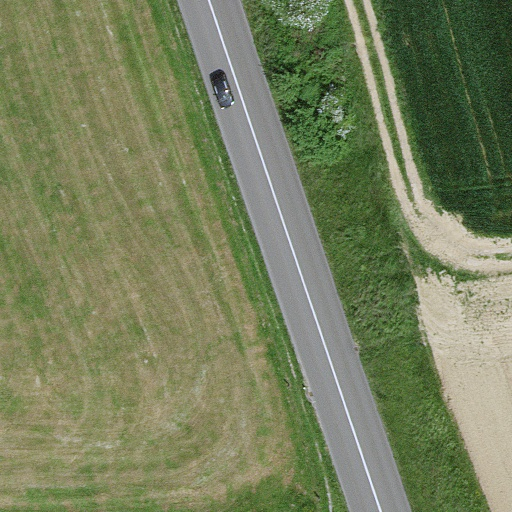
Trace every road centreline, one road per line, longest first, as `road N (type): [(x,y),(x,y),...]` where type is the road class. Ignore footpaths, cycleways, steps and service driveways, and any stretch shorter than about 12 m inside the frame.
road 1 (tertiary): [(213,0),(384,511)]
road 2 (track): [(511,255),(451,245),(421,218),(358,0)]
